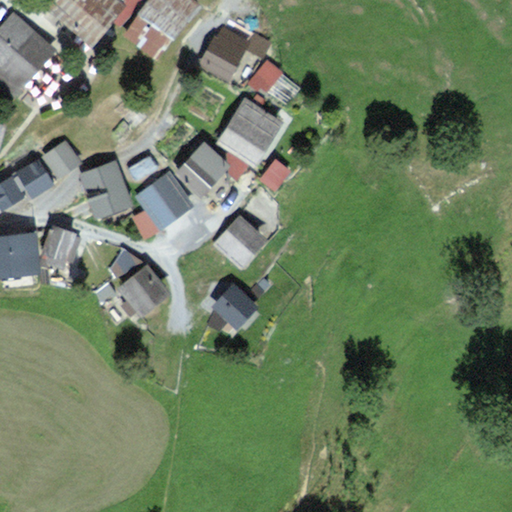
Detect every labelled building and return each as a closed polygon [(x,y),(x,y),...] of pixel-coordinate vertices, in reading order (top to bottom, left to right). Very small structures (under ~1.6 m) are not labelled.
[(122,11),(108,0),(68,0),(66,3),(62,0),(55,0),(45,13),(91,49),(122,11)] [(198,9),(185,0),(152,0),(123,39),(156,64),(198,9)] [(0,96),(9,104),(53,54),(9,17),(0,27),(0,96)] [(248,38),(221,24),(198,70),(225,84),(245,46),(248,38)] [(270,43),(255,32),(245,46),(260,57),(270,43)] [(282,72),(265,59),(244,84),(257,94),(262,88),(266,91),(282,72)] [(281,127),(244,105),(218,147),(255,170),(281,127)] [(228,167),(202,146),(174,180),(200,202),(228,167)] [(79,167),(65,147),(44,161),(58,182),(79,167)] [(157,166),(147,150),(125,164),(135,180),(157,166)] [(290,170),(275,160),(259,182),(273,192),(290,170)] [(36,164),(15,178),(29,199),(50,186),(36,164)] [(114,167),(80,179),(95,221),(129,209),(114,167)] [(0,215),(22,202),(7,179),(0,184),(0,215)] [(183,205),(166,184),(144,201),(161,222),(183,205)] [(234,225),(216,246),(243,270),(261,249),(234,225)] [(72,242),(52,235),(44,258),(63,266),(72,242)] [(34,238),(0,241),(0,280),(38,276),(34,238)] [(143,262),(121,249),(107,268),(114,279),(143,262)] [(166,298),(145,273),(121,293),(142,318),(166,298)] [(269,288),(260,280),(243,297),(251,305),(269,288)] [(116,293),(108,283),(94,294),(99,302),(116,293)] [(232,289),(212,310),(234,331),(254,311),(232,289)]
